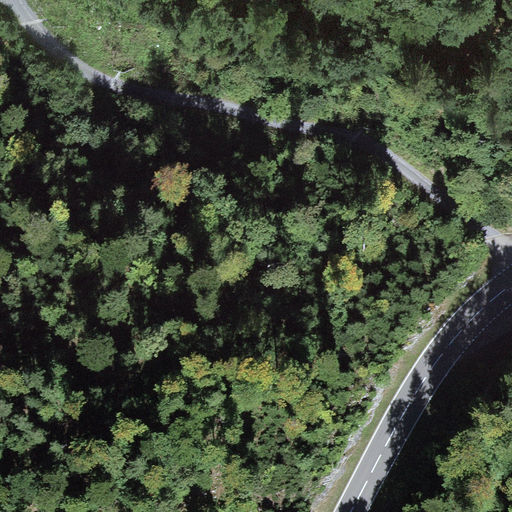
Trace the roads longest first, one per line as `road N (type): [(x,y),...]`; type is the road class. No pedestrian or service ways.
road 1 (track): [(13,0),(61,60),(110,84),(355,138),(386,154),(511,262)]
road 2 (tertiary): [(350,511),(443,353),(511,284)]
